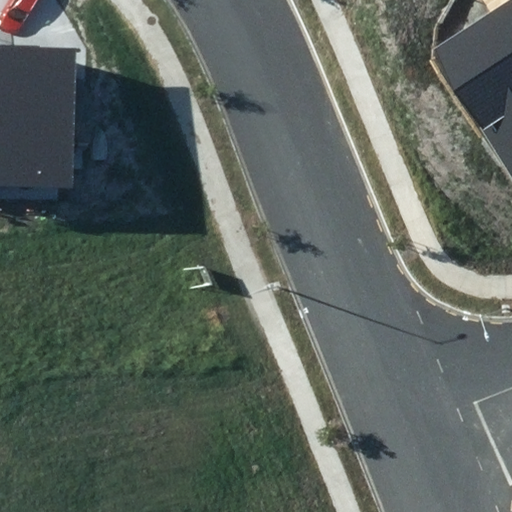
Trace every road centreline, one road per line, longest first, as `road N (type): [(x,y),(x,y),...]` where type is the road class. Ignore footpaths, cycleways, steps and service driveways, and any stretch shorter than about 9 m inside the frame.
road 1 (residential): [(406,370),(265,0)]
road 2 (residential): [(459,511),(406,370)]
